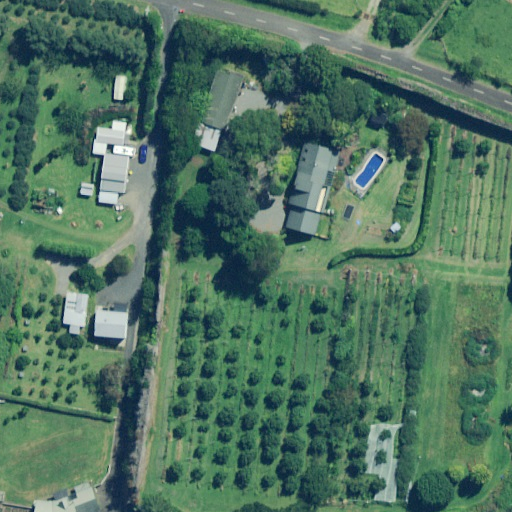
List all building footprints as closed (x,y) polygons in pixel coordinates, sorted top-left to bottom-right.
[(235,98),(212,86),(189,133),(212,144),(235,98)] [(316,209),(322,184),(331,186),(337,162),(340,150),(304,141),(292,186),(283,224),(316,233),(321,211),(316,209)] [(126,154),(103,152),(100,189),(123,191),(126,154)] [(85,239),(72,238),(72,247),(84,248),(85,239)] [(75,295),(67,294),(63,322),(71,323),(69,331),(82,333),(89,294),(76,292),(75,295)] [(109,304),(108,309),(95,309),(94,334),(123,336),(125,336),(127,305),(109,304)] [(52,502),(35,499),(33,511),(93,511),(106,507),(94,477),(72,486),(74,490),(51,500),(52,502)]
